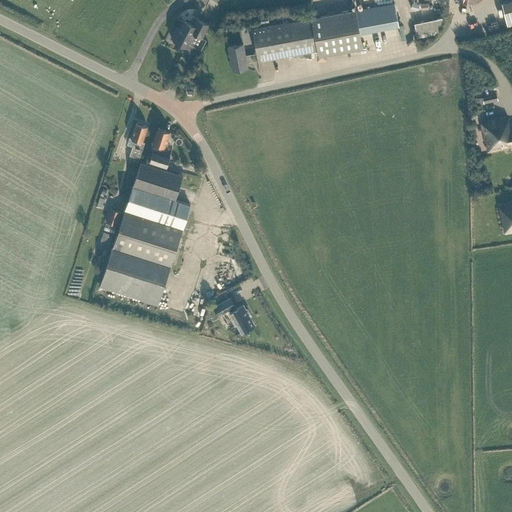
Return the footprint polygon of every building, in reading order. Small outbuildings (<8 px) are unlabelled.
[(511,0),(509,0),(502,2),(507,25),(511,24),(511,0)] [(394,1),(357,8),(361,32),(399,25),(394,1)] [(256,52),(258,60),(258,61),(318,50),(319,56),(363,48),(355,8),(303,18),(302,15),(298,16),(298,19),(252,28),(256,52)] [(442,17),(414,23),(416,33),(438,29),(442,17)] [(177,27),(172,37),(174,39),(174,40),(188,47),(195,33),(202,37),(209,24),(197,18),(194,25),(184,20),(179,29),(177,27)] [(247,62),(258,60),(256,52),(245,55),(243,43),(228,46),(233,70),(248,67),(247,62)] [(497,93),(482,96),(484,102),(498,99),(497,93)] [(511,130),(510,131),(506,116),(481,122),(488,152),(503,148),(502,146),(511,143),(511,130)] [(128,136),(126,143),(131,145),(129,153),(140,157),(145,141),(142,140),(147,124),(142,122),(142,121),(138,120),(136,121),(135,120),(130,136),(128,136)] [(149,161),(166,167),(167,165),(170,153),(162,151),(169,130),(157,126),(150,145),(152,146),(148,159),(149,159),(149,161)] [(191,203),(176,198),(183,174),(141,161),(100,285),(158,304),(191,203)] [(511,201),(500,204),(505,233),(511,231),(511,201)] [(111,207),(106,221),(116,224),(121,211),(111,207)] [(230,298),(214,307),(218,314),(228,309),(241,331),(255,323),(251,314),(252,314),(249,308),(247,309),(244,303),(235,308),(230,298)]
